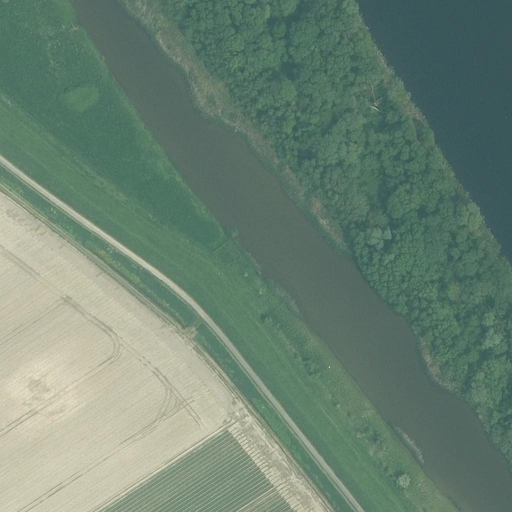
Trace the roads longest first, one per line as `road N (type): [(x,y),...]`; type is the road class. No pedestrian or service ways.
road 1 (track): [(0,136),(207,294),(379,511)]
road 2 (unclassified): [(0,158),(204,314),(363,511)]
